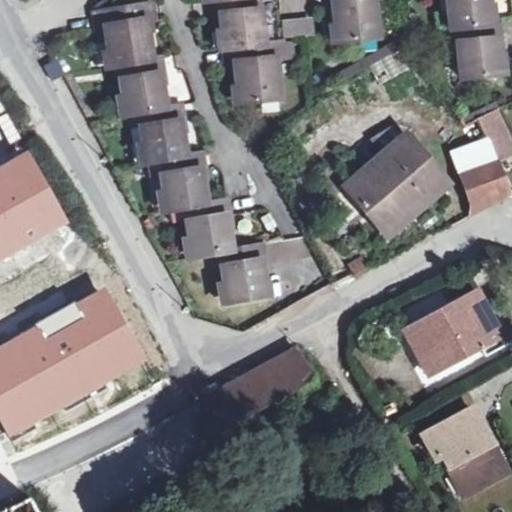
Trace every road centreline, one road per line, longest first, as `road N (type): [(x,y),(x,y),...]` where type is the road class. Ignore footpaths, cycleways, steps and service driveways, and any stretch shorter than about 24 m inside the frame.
road 1 (residential): [(3,41),(177,334),(205,351)]
road 2 (residential): [(205,351),(244,351),(472,235),(511,228)]
road 3 (residential): [(289,226),(203,103),(169,0)]
road 4 (residential): [(0,475),(25,473),(179,398),(199,380),(205,351)]
road 5 (track): [(417,511),(314,317)]
